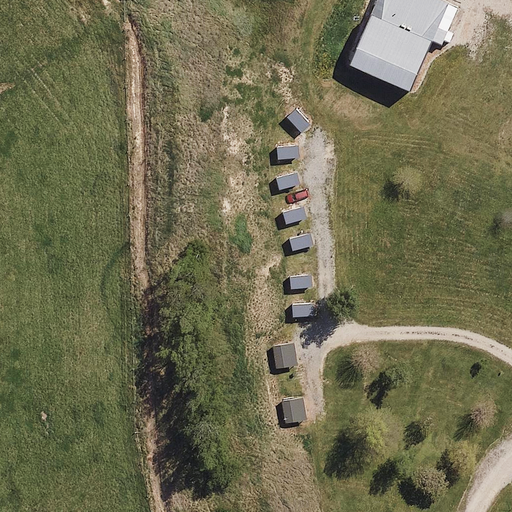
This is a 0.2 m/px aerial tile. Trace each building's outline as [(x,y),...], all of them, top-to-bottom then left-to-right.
[(460,7),(443,0),(377,0),(349,70),(413,95),(434,43),(444,47),(460,7)] [(286,118),(271,103),(261,112),(276,127),(286,118)] [(303,109),(290,120),(302,136),(316,125),(303,109)] [(273,132),(252,134),(253,147),(274,146),(273,132)] [(303,144),(276,148),(278,163),(305,159),(303,144)] [(296,170),(276,176),(280,189),(300,183),(296,170)] [(305,206),(284,212),(288,225),(309,219),(305,206)] [(309,230),(289,236),(293,249),(313,243),(309,230)] [(311,273),(290,275),(291,288),(312,287),(311,273)] [(291,294),(270,295),(271,309),(292,307),(291,294)] [(318,298),(293,301),(296,317),(320,313),(318,298)] [(297,363),(295,344),(275,346),(277,365),(297,363)] [(311,398),(284,399),(285,423),(312,422),(311,398)] [(284,418),(282,399),(263,401),(265,420),(284,418)]
